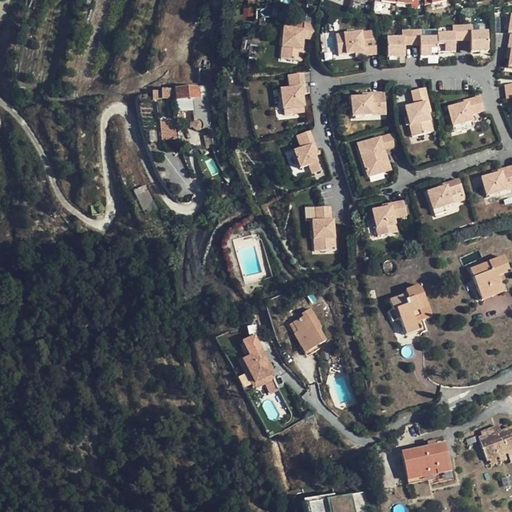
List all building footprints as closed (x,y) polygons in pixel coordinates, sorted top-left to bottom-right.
[(423,7),(423,0),(331,0),(330,4),(345,9),(347,3),(354,5),(371,8),(372,3),(385,5),(385,10),(417,12),(417,7),(423,7)] [(432,0),(435,10),(451,6),(450,1),(454,0),(462,0),(463,3),(477,0),(432,0)] [(313,27),(301,26),(300,34),(300,40),(312,41),(313,27)] [(462,41),(462,27),(454,27),(454,34),(454,41),(462,41)] [(469,27),(462,27),(462,41),(470,41),(470,33),(469,27)] [(300,34),(280,33),(279,62),(299,63),(300,40),(300,34)] [(350,54),(360,52),(358,43),(356,33),(331,38),(335,57),(350,54)] [(487,33),(470,33),(470,41),(470,52),(487,51),(487,33)] [(454,34),(437,34),(437,38),(437,52),(454,52),(454,41),(454,34)] [(403,46),(403,38),(384,39),(384,57),(403,57),(403,46)] [(437,38),(418,38),(418,46),(418,57),(437,56),(437,52),(437,38)] [(360,52),(350,54),(351,58),(374,54),(371,41),(358,43),(360,52)] [(285,77),(287,87),(298,85),(300,96),(303,95),(300,75),(285,77)] [(300,96),(298,85),(287,87),(279,88),(282,111),(302,108),(300,96)] [(213,87),(200,88),(177,102),(178,112),(197,110),(197,121),(200,122),(202,123),(203,124),(203,126),(203,128),(201,130),(217,129),(213,87)] [(423,87),(408,90),(412,104),(426,100),(423,87)] [(200,88),(176,90),(177,100),(177,102),(200,88)] [(177,100),(176,90),(152,93),(152,96),(162,96),(162,100),(177,100)] [(384,112),(382,93),(362,96),(362,98),(349,100),(351,119),(371,117),(371,114),(384,112)] [(486,113),(482,98),(468,102),(473,117),(486,113)] [(429,110),(426,100),(412,104),(401,106),(406,125),(409,124),(411,135),(430,129),(426,111),(429,110)] [(473,117),(468,102),(459,105),(460,107),(450,110),(456,131),(475,126),(473,117)] [(179,139),(177,120),(160,121),(162,141),(179,139)] [(395,133),(382,137),(387,152),(400,148),(395,133)] [(314,154),(316,153),(309,134),(296,139),(301,151),(311,147),(314,154)] [(387,152),(382,137),(358,145),(368,177),(392,169),(387,152)] [(314,154),(311,147),(301,151),(295,154),(301,170),(309,167),(317,163),(314,154)] [(317,163),(309,167),(313,176),(321,173),(317,163)] [(511,188),(511,184),(507,168),(493,172),(494,175),(482,178),(488,198),(508,192),(507,190),(511,188)] [(459,179),(447,183),(452,197),(464,193),(459,179)] [(452,197),(447,183),(438,186),(439,189),(427,193),(436,217),(447,213),(445,207),(454,204),(452,197)] [(157,209),(146,187),(135,192),(145,215),(157,209)] [(384,204),(385,207),(393,204),(396,214),(408,210),(403,198),(384,204)] [(385,207),(373,211),(382,235),(401,229),(396,214),(393,204),(385,207)] [(321,210),(322,225),(334,224),(333,209),(321,210)] [(315,225),(316,247),(319,247),(339,245),(337,224),(334,224),(322,225),(315,225)] [(319,247),(319,257),(339,255),(339,245),(319,247)] [(500,277),(505,275),(511,273),(505,258),(472,271),(482,297),(494,293),(492,288),(503,284),(502,281),(500,277)] [(494,293),(482,297),(483,301),(506,293),(503,284),(492,288),(494,293)] [(402,322),(405,330),(419,325),(417,319),(424,316),(426,321),(435,318),(422,287),(410,293),(411,296),(394,303),(397,312),(390,315),(395,325),(402,322)] [(296,338),(303,349),(308,346),(313,353),(320,349),(330,342),(324,332),(325,327),(315,311),(306,317),(308,319),(298,326),(303,333),(296,338)] [(417,319),(419,325),(426,321),(424,316),(417,319)] [(419,325),(405,330),(408,337),(422,331),(419,325)] [(308,346),(303,349),(310,360),(322,352),(320,349),(313,353),(308,346)] [(266,350),(254,357),(255,360),(247,364),(253,375),(256,374),(261,383),(266,380),(268,384),(277,379),(276,375),(279,373),(266,350)] [(254,357),(252,355),(241,361),(257,390),(268,384),(266,380),(261,383),(256,374),(253,375),(247,364),(255,360),(254,357)] [(511,428),(502,432),(496,434),(494,428),(483,433),(484,437),(479,439),(488,461),(511,451),(511,428)] [(446,442),(402,453),(408,479),(420,476),(419,473),(436,469),(437,472),(452,468),(446,442)] [(511,463),(511,451),(488,461),(490,467),(509,459),(511,464),(511,463)] [(420,476),(408,479),(409,481),(437,474),(438,481),(454,477),(452,468),(437,472),(436,469),(419,473),(420,476)] [(329,511),(355,511),(352,495),(327,501),(329,511)]
